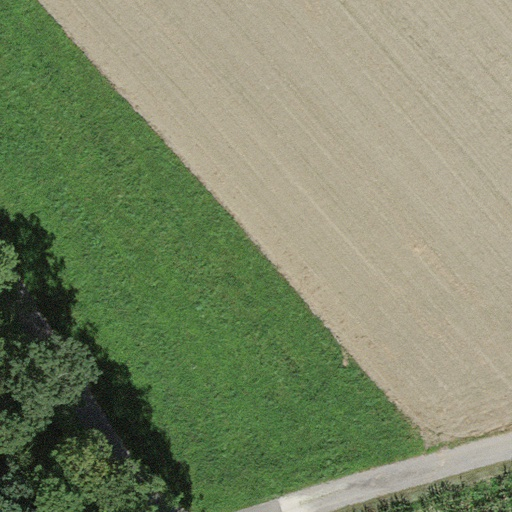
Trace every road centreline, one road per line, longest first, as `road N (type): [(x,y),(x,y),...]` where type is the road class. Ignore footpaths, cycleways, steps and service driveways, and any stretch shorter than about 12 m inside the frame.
road 1 (track): [(0,270),(177,511)]
road 2 (track): [(302,511),(511,451)]
